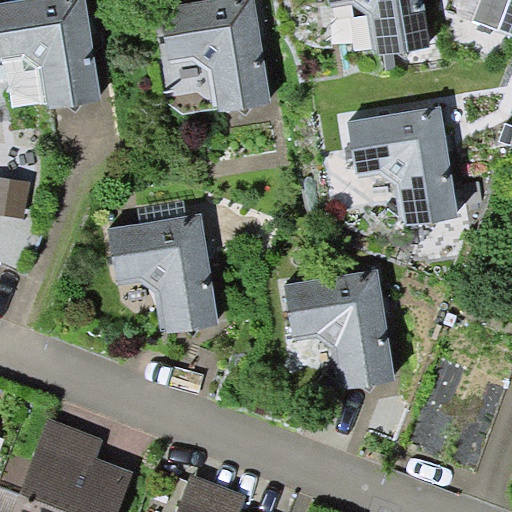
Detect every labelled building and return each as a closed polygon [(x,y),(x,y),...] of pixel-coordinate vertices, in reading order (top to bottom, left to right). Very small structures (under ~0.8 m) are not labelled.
[(87,0),(12,0),(0,2),(0,53),(1,59),(25,55),(40,65),(48,108),(102,101),(87,0)] [(172,61),(194,58),(209,68),(215,110),(272,103),(255,0),(200,0),(163,5),(172,61)] [(423,0),(327,0),(329,7),(353,3),(367,13),(373,54),(431,45),(423,0)] [(480,0),(442,0),(441,6),(472,19),(480,0)] [(511,34),(511,0),(480,0),(472,19),(511,34)] [(440,103),(347,118),(357,177),(382,174),(395,184),(402,222),(459,215),(440,103)] [(30,181),(0,176),(0,213),(25,217),(30,181)] [(139,224),(188,215),(185,198),(137,207),(139,224)] [(139,224),(107,227),(116,285),(141,282),(154,293),(160,333),(219,324),(200,213),(188,215),(139,224)] [(395,380),(378,270),(284,285),(292,339),(317,336),(331,347),(337,389),(395,380)] [(103,440),(48,418),(11,511),(118,511),(133,472),(97,458),(103,440)] [(240,511),(247,495),(191,474),(176,511),(240,511)]
